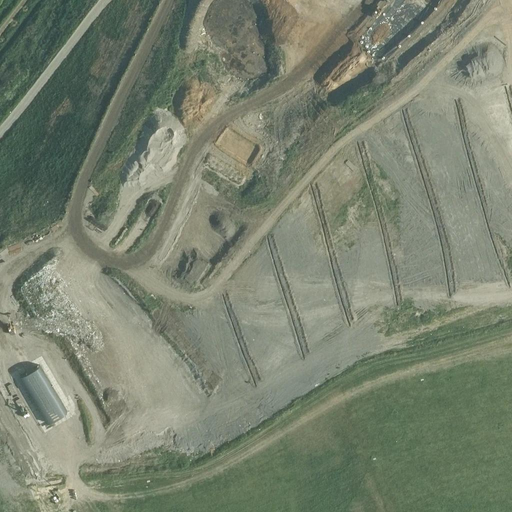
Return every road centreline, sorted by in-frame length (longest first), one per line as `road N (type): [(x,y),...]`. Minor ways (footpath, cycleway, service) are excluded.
road 1 (track): [(0,392),(51,446),(101,455),(156,437),(352,338),(450,297),(511,283)]
road 2 (track): [(113,0),(17,277),(0,305)]
road 3 (track): [(111,0),(0,140)]
road 4 (track): [(0,347),(11,355),(47,352),(81,323),(87,305),(61,269)]
